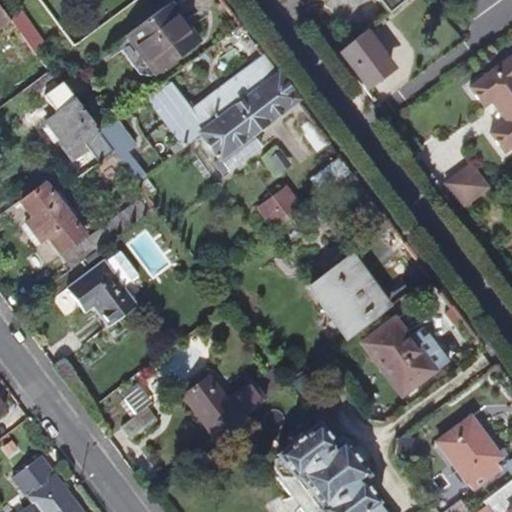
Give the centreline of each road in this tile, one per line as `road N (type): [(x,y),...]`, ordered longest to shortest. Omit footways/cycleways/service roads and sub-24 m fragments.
road 1 (primary): [(258,0),(511,340)]
road 2 (residential): [(0,333),(130,511)]
